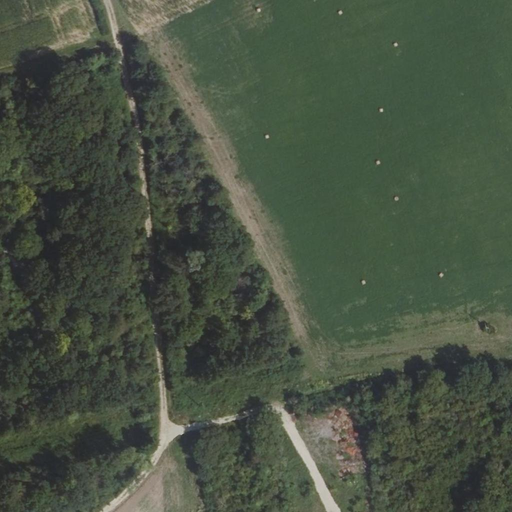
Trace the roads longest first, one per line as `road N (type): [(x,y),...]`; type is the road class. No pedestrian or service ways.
road 1 (track): [(104,511),(133,487),(158,448),(164,417),(135,120),(101,0)]
road 2 (track): [(163,399),(186,424),(208,424),(438,370),(511,363)]
road 3 (track): [(0,77),(115,42)]
